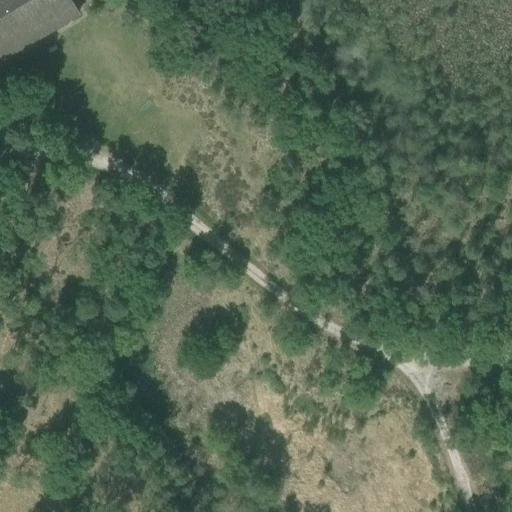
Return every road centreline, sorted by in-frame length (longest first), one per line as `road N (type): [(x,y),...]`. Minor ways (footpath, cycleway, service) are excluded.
road 1 (track): [(0,81),(189,217),(268,292),(346,338),(423,368)]
road 2 (track): [(469,511),(423,368)]
